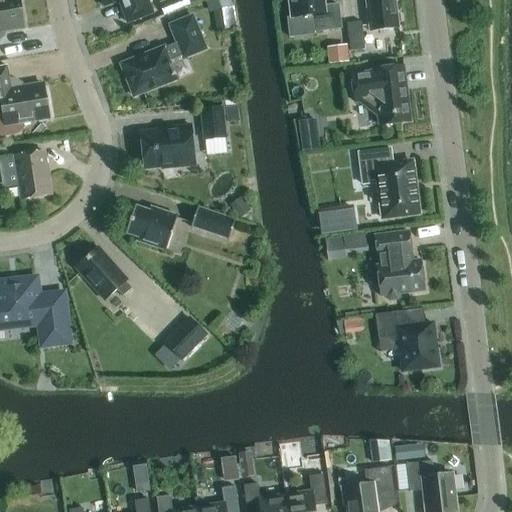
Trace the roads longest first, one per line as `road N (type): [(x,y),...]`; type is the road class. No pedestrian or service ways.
road 1 (residential): [(432,0),(483,390),(491,511)]
road 2 (residential): [(0,244),(43,236),(76,216),(101,165),(96,122),(58,0)]
